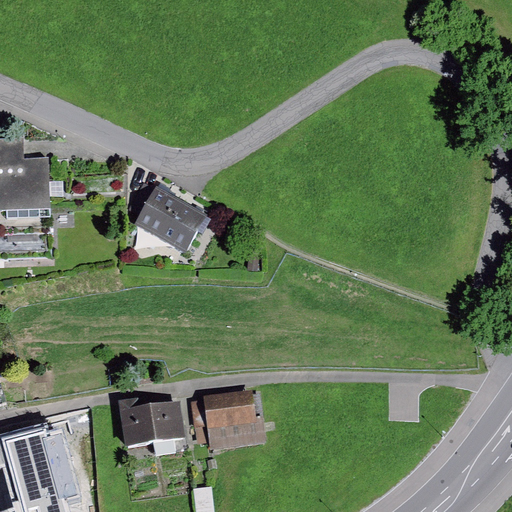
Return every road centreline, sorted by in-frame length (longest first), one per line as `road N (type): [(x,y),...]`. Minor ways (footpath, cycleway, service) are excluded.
road 1 (residential): [(511,374),(481,319),(508,189),(504,134),(468,82),(432,56),(395,54),(359,68),(224,155),(178,164),(0,87)]
road 2 (residential): [(0,424),(100,399),(273,380),(460,381),(511,389)]
road 3 (primary): [(421,511),(511,420)]
